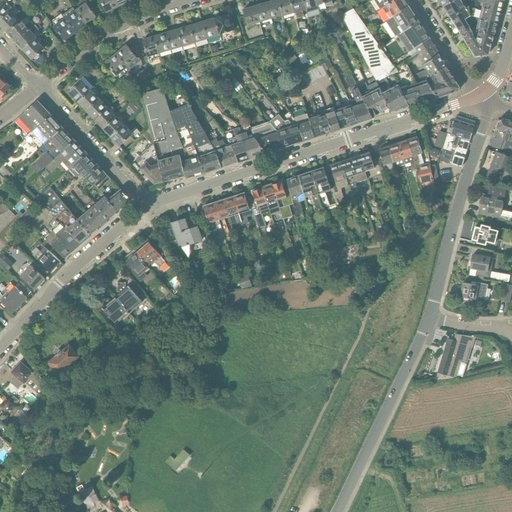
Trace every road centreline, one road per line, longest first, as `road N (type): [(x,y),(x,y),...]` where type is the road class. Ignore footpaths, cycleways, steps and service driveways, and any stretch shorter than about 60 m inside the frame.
road 1 (residential): [(150,205),(483,94)]
road 2 (residential): [(429,317),(336,511)]
road 3 (residential): [(0,349),(150,205)]
road 4 (residential): [(37,85),(108,33),(183,0)]
road 5 (residential): [(150,205),(37,85)]
